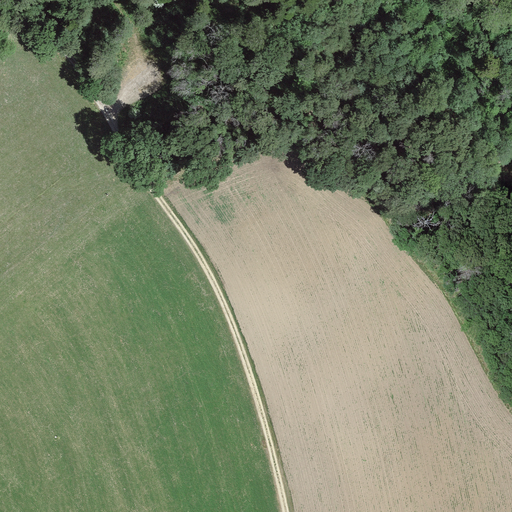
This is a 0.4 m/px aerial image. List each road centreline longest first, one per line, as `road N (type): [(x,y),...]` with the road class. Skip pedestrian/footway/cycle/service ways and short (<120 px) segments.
road 1 (track): [(0,20),(39,33),(81,72),(124,151),(202,260),(268,428),(284,511)]
road 2 (track): [(112,0),(135,36),(135,67),(108,121)]
